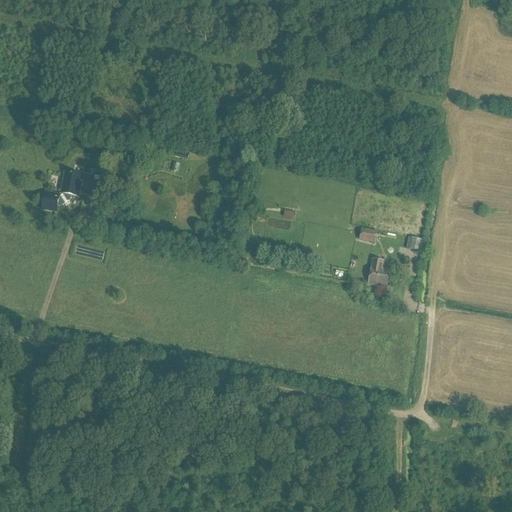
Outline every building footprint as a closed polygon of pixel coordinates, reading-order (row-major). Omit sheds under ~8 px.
[(176,152),(175,157),(187,160),(189,154),(176,150),(176,152)] [(45,193),(42,209),(56,212),(57,207),(60,207),(70,200),(71,195),(78,196),(78,194),(100,198),(103,177),(81,173),(80,175),(65,173),(62,193),(59,195),(45,193)] [(285,211),(284,218),(294,219),(295,213),(285,211)] [(360,240),(375,244),(378,233),(363,230),(360,240)] [(407,250),(421,253),(423,243),(410,239),(407,250)] [(367,283),(386,287),(390,271),(382,269),(383,262),(374,260),(372,267),(371,267),(367,283)] [(399,266),(397,273),(408,275),(409,268),(399,266)]
